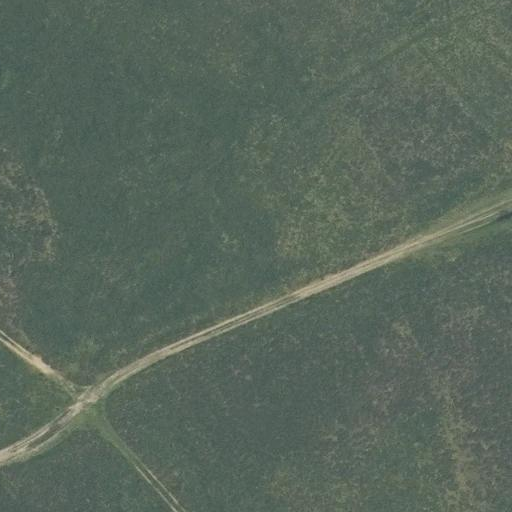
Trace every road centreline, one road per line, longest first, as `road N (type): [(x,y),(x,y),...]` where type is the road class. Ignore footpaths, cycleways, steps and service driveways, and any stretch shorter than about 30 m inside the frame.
road 1 (track): [(511,209),(134,366),(0,452)]
road 2 (track): [(178,511),(80,400)]
